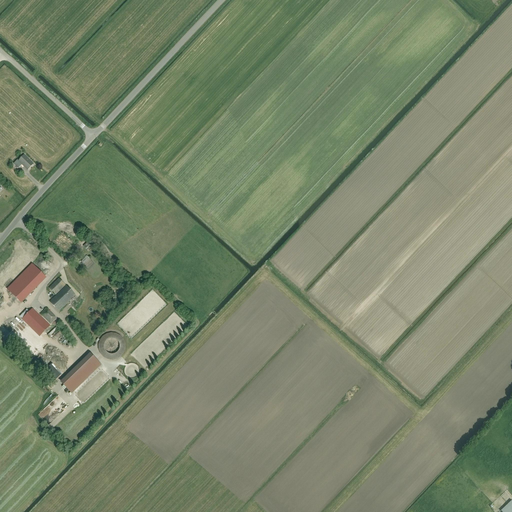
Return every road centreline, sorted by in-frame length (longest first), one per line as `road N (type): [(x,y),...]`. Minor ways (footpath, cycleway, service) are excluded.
road 1 (tertiary): [(92,136),(221,0)]
road 2 (tertiary): [(0,240),(92,136)]
road 3 (unclassified): [(92,136),(0,50)]
